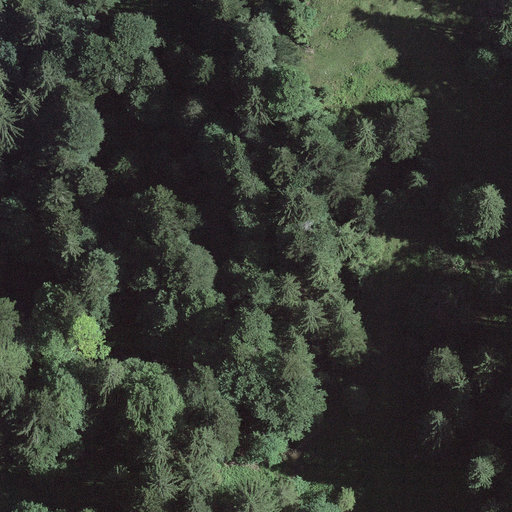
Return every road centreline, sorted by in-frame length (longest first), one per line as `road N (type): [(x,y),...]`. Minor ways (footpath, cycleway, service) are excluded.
road 1 (track): [(257,0),(283,37),(309,56),(360,43),(413,0)]
road 2 (track): [(22,0),(41,34),(67,44),(120,0)]
